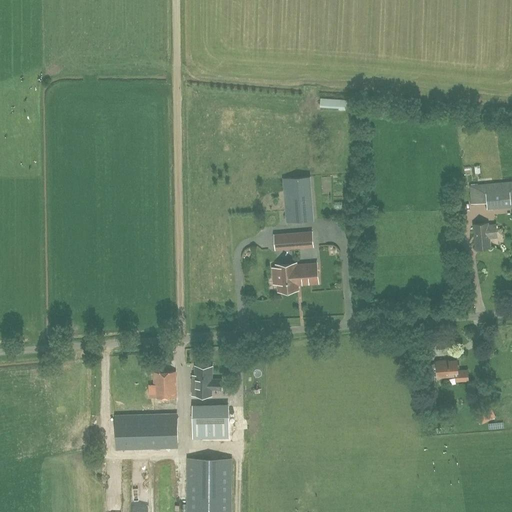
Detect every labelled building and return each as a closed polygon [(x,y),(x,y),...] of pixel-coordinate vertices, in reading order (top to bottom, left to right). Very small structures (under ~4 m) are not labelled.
[(356,101),(320,99),(319,107),(355,110),(356,101)] [(286,222),(314,220),(310,176),(283,178),(286,222)] [(511,181),(476,185),(470,186),(471,204),(486,203),(487,209),(511,206),(511,181)] [(337,209),(345,209),(344,201),(337,201),(337,209)] [(490,247),(489,238),(491,235),(496,235),(495,225),(488,225),(488,223),(473,225),(476,249),(490,247)] [(275,249),(285,248),(313,246),(312,232),(274,235),(275,249)] [(297,284),(301,284),(318,282),(316,264),(296,266),(296,263),(277,265),(277,267),(272,268),(274,284),(278,284),(279,291),(298,289),(297,284)] [(437,377),(455,376),(455,381),(468,380),(467,370),(457,371),(457,361),(443,362),(443,361),(436,362),(437,377)] [(193,375),(193,380),(193,394),(211,395),(211,389),(222,389),(222,380),(211,380),(212,367),(196,366),(195,375),(193,375)] [(154,398),(176,397),(176,371),(154,372),(154,398)] [(434,376),(426,376),(428,392),(435,392),(434,376)] [(231,404),(194,404),(195,439),(212,438),(212,440),(232,440),(231,404)] [(177,414),(115,416),(116,450),(178,448),(177,414)] [(231,511),(232,459),(187,458),(186,511),(231,511)]
